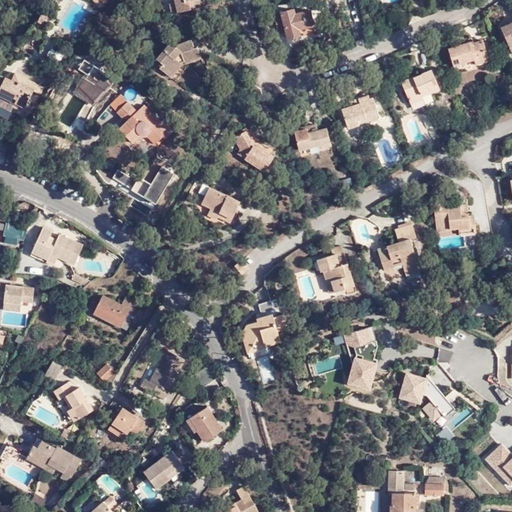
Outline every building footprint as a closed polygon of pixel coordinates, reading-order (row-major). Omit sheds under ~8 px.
[(197,11),(194,0),(171,0),(174,8),(169,9),(172,20),(198,14),(197,11)] [(290,45),(302,41),(300,34),(315,30),(311,14),(295,17),(293,14),(268,20),(272,29),(277,28),(281,39),(288,37),(290,45)] [(511,20),(502,26),(511,45),(511,44),(511,20)] [(300,34),(302,41),(318,37),(315,30),(300,34)] [(490,60),(484,39),(475,41),(474,39),(451,46),(456,63),(475,58),(477,63),(490,60)] [(182,65),(201,59),(198,48),(195,49),(192,41),(176,46),(172,43),(158,59),(164,65),(161,69),(172,77),(182,65)] [(94,77),(100,69),(95,65),(89,75),(94,77)] [(413,76),(407,78),(410,84),(406,86),(414,102),(425,97),(423,93),(430,89),(431,92),(441,87),(432,68),(421,72),(422,74),(414,77),(413,76)] [(104,83),(108,74),(100,69),(94,77),(104,83)] [(0,95),(17,102),(15,105),(24,109),(34,89),(19,82),(17,86),(13,84),(14,82),(5,78),(0,89),(0,95)] [(434,97),(431,92),(430,89),(423,93),(425,97),(427,100),(434,97)] [(109,104),(116,111),(127,100),(120,93),(109,104)] [(0,98),(15,105),(17,102),(0,95),(0,98)] [(369,117),(379,113),(373,97),(371,98),(369,95),(355,100),(357,105),(345,110),(351,127),(360,124),(358,119),(368,115),(369,117)] [(116,111),(126,120),(137,109),(127,100),(116,111)] [(144,116),(149,111),(142,104),(137,109),(144,116)] [(146,135),(157,119),(149,111),(144,116),(137,109),(126,120),(120,127),(133,139),(142,131),(146,135)] [(160,122),(157,119),(146,135),(154,142),(161,134),(164,136),(173,129),(163,119),(160,122)] [(46,129),(50,124),(44,121),(41,125),(46,129)] [(333,144),(328,126),(320,129),(318,123),(297,129),(302,149),(322,144),(324,147),(333,144)] [(256,145),(248,133),(230,143),(237,153),(234,156),(262,174),(272,160),(266,156),(269,153),(256,145)] [(152,184),(164,191),(175,173),(162,166),(152,184)] [(127,185),(131,175),(117,169),(113,179),(127,185)] [(157,204),(164,193),(140,178),(133,190),(157,204)] [(202,203),(212,208),(220,211),(218,216),(230,221),(240,201),(209,187),(202,203)] [(454,227),(462,227),(479,226),(477,214),(471,214),(463,215),(462,204),(451,205),(450,200),(438,201),(441,230),(454,229),(454,227)] [(469,203),(462,204),(463,215),(471,214),(469,203)] [(220,211),(212,208),(209,214),(217,218),(218,216),(220,211)] [(7,222),(4,236),(22,239),(24,226),(7,222)] [(380,247),(387,268),(397,264),(405,262),(407,267),(425,261),(420,250),(418,250),(414,237),(420,235),(415,222),(398,227),(403,241),(380,247)] [(50,251),(56,254),(75,262),(84,242),(59,231),(57,236),(54,242),(47,239),(50,233),(53,227),(43,223),(31,250),(47,257),(50,251)] [(47,239),(54,242),(57,236),(50,233),(47,239)] [(347,288),(355,286),(343,246),(333,250),(334,254),(317,259),(321,272),(325,271),(329,283),(333,282),(336,291),(347,288)] [(54,260),(56,254),(50,251),(47,257),(54,260)] [(491,255),(478,257),(480,265),(492,263),(491,255)] [(364,266),(361,258),(352,260),(355,269),(364,266)] [(237,266),(245,275),(251,269),(249,267),(244,260),(237,266)] [(427,268),(425,261),(407,267),(409,274),(427,268)] [(397,264),(387,268),(389,273),(399,270),(397,264)] [(0,296),(4,296),(5,301),(23,303),(24,299),(33,300),(35,288),(0,283),(0,296)] [(357,293),(355,286),(347,288),(349,295),(357,293)] [(131,320),(129,319),(126,318),(129,310),(132,311),(137,301),(125,296),(120,305),(102,297),(94,314),(126,329),(131,320)] [(279,306),(277,297),(260,302),(262,310),(279,306)] [(23,303),(5,301),(3,307),(22,309),(23,303)] [(245,335),(248,344),(261,344),(275,340),(281,338),(279,329),(277,326),(289,322),(285,311),(276,314),(274,311),(263,314),(264,317),(258,319),(250,321),(247,327),(248,331),(245,335)] [(345,333),(348,348),(376,341),(373,327),(345,333)] [(338,345),(346,342),(344,335),(335,338),(338,345)] [(261,344),(248,344),(250,352),(277,344),(275,340),(261,344)] [(376,342),(361,347),(365,357),(379,352),(376,342)] [(176,374),(184,358),(166,350),(150,379),(145,377),(141,386),(163,397),(173,379),(170,378),(172,373),(176,374)] [(372,391),(380,362),(356,355),(348,384),(372,391)] [(315,361),(317,374),(343,369),(341,356),(315,361)] [(53,361),(44,374),(55,381),(63,367),(53,361)] [(102,381),(112,371),(105,364),(95,374),(102,381)] [(439,414),(451,416),(453,404),(447,403),(451,385),(405,375),(400,398),(424,404),(422,415),(438,418),(439,414)] [(65,395),(71,407),(78,417),(93,408),(85,397),(82,399),(80,395),(83,393),(78,386),(72,389),(67,380),(54,388),(60,398),(65,395)] [(456,387),(447,395),(453,402),(462,394),(456,387)] [(123,405),(113,421),(129,431),(131,428),(137,432),(145,421),(123,405)] [(78,417),(71,407),(67,410),(73,419),(78,417)] [(208,408),(190,419),(198,431),(205,442),(222,431),(208,408)] [(198,431),(190,419),(187,421),(194,433),(198,431)] [(129,431),(113,421),(110,427),(125,437),(129,431)] [(444,444),(455,436),(447,426),(437,435),(444,444)] [(25,457),(45,467),(48,463),(56,467),(63,471),(71,476),(80,460),(55,445),(54,448),(35,437),(25,457)] [(511,451),(502,442),(484,459),(511,487),(511,451)] [(165,473),(179,463),(170,449),(141,469),(154,487),(168,476),(165,473)] [(102,457),(116,465),(121,457),(117,454),(115,456),(111,453),(110,454),(106,451),(102,457)] [(48,463),(45,467),(53,472),(56,467),(48,463)] [(181,466),(179,463),(165,473),(168,476),(181,466)] [(419,495),(443,495),(444,484),(422,484),(422,467),(414,467),(414,470),(404,470),(404,471),(389,472),(389,494),(393,494),(393,506),(390,506),(390,511),(415,511),(416,510),(419,509),(419,495)] [(68,481),(71,476),(63,471),(60,476),(68,481)] [(136,487),(129,492),(131,496),(134,500),(141,494),(136,487)] [(218,511),(257,511),(242,487),(235,492),(240,499),(218,511)] [(0,511),(16,511),(14,511),(12,499),(3,500),(3,496),(0,496),(0,511)] [(111,511),(112,511),(102,502),(90,511),(111,511)]
